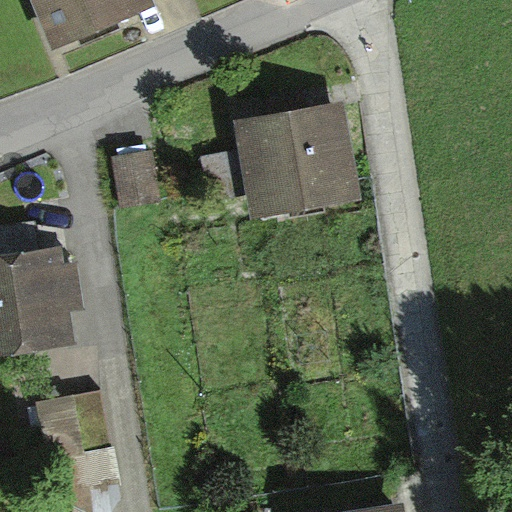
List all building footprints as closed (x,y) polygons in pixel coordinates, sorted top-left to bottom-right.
[(35,0),(53,35),(123,0),(35,0)] [(251,208),(345,189),(326,102),(289,110),(285,94),(232,105),(239,142),(199,151),(208,189),(246,181),(251,208)] [(120,205),(153,200),(144,142),(112,147),(120,205)] [(0,341),(60,327),(53,299),(71,295),(58,237),(29,244),(21,209),(0,213),(0,341)] [(100,379),(63,385),(73,443),(110,436),(100,379)]
